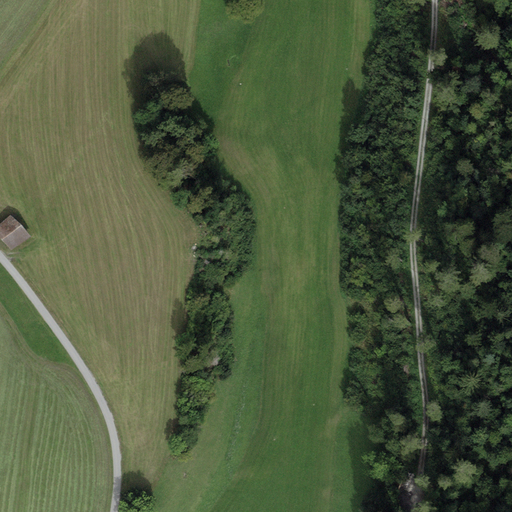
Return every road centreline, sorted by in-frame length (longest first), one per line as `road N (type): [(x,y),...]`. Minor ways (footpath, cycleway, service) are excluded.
road 1 (unclassified): [(434,0),(411,236),(426,413),(414,511)]
road 2 (unclassified): [(0,257),(101,398),(116,449),(114,511)]
